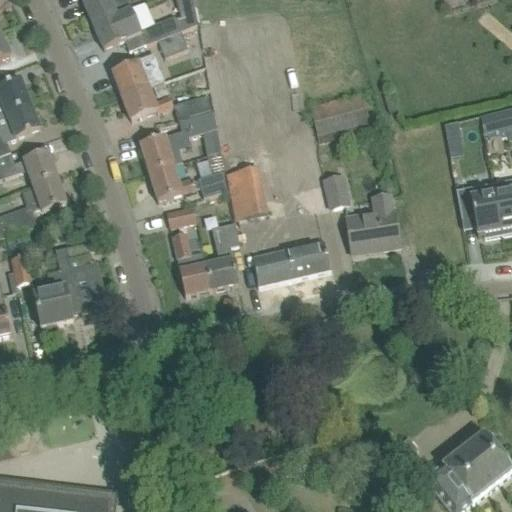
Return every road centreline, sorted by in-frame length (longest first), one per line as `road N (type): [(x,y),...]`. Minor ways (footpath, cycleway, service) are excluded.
road 1 (residential): [(155,356),(102,167),(33,0)]
road 2 (residential): [(155,356),(511,285)]
road 3 (residential): [(0,394),(155,356)]
